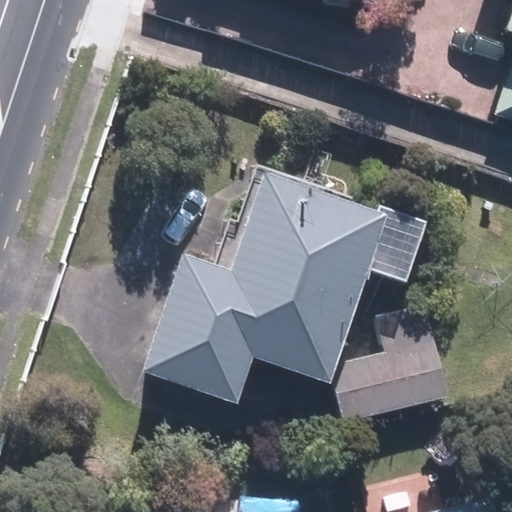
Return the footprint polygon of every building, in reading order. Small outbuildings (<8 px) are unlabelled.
[(511,0),(507,0),(500,26),(511,29),(511,47),(492,113),(511,119),(511,0)] [(373,196),(372,200),(258,161),(225,257),(177,240),(136,359),(231,391),(247,345),(323,372),(362,258),(401,271),(421,212),(373,196)] [(374,315),(384,354),(327,368),(339,417),(447,391),(425,302),(374,315)] [(493,511),(489,493),(412,511),(493,511)] [(299,511),(299,510),(290,511),(242,511),(239,503),(207,511),(299,511)]
